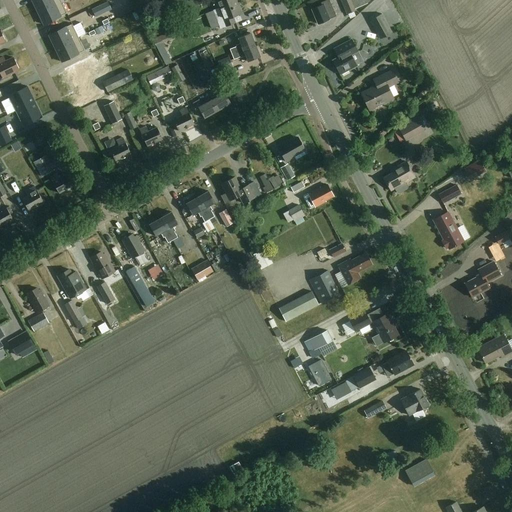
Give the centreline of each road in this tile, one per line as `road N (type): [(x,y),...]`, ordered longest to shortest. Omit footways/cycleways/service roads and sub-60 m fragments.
road 1 (primary): [(511,464),(318,98)]
road 2 (residential): [(114,210),(8,0)]
road 3 (tertiary): [(114,210),(318,98)]
road 4 (tertiary): [(0,274),(114,210)]
